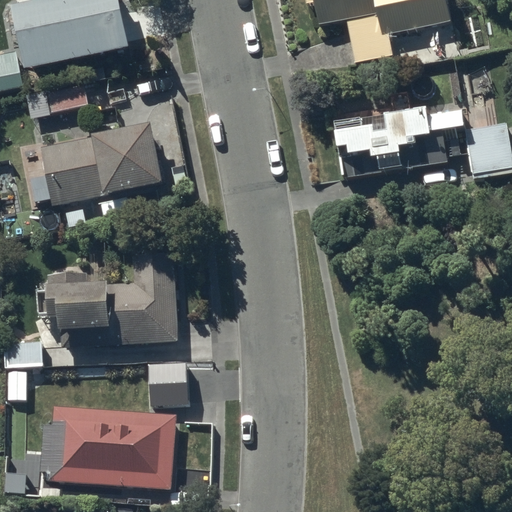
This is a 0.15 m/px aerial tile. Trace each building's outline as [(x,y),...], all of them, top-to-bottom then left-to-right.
[(126,0),(30,0),(18,3),(25,39),(0,43),(0,80),(33,74),(31,66),(136,45),(126,0)] [(442,0),(303,0),(304,4),(312,3),(316,26),(345,20),(353,62),(391,54),(387,33),(447,21),(442,0)] [(334,130),(343,186),(381,180),(381,182),(404,178),(403,175),(448,168),(447,163),(469,159),(473,182),(511,175),(511,154),(507,124),(498,125),(493,95),(482,97),(483,102),(462,105),(463,113),(430,119),(429,110),(412,113),(408,89),(379,93),(380,103),(338,110),(342,128),(334,130)] [(49,99),(53,120),(91,113),(87,92),(49,99)] [(99,129),(43,139),(54,198),(106,188),(107,193),(167,182),(156,123),(100,134),(99,129)] [(0,289),(3,290),(10,240),(0,238),(0,289)] [(183,338),(180,250),(138,252),(139,277),(94,279),(93,269),(54,271),(54,285),(44,285),(45,314),(57,313),(57,322),(67,322),(68,343),(183,338)] [(179,412),(55,404),(50,479),(174,487),(179,412)] [(44,505),(46,449),(9,447),(6,503),(44,505)]
